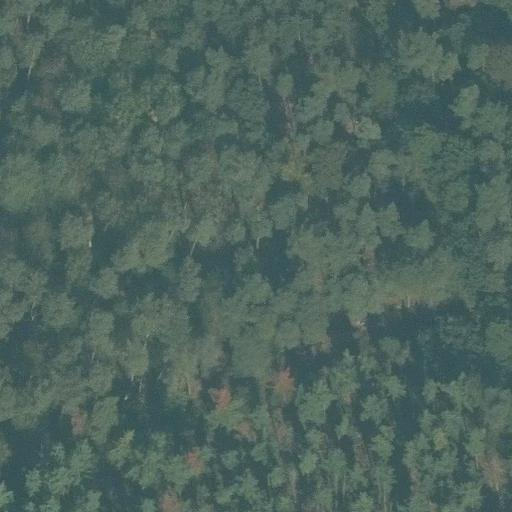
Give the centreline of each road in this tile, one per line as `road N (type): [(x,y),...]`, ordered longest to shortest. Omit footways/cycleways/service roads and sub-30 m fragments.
road 1 (track): [(486,309),(0,476)]
road 2 (track): [(375,0),(486,309)]
